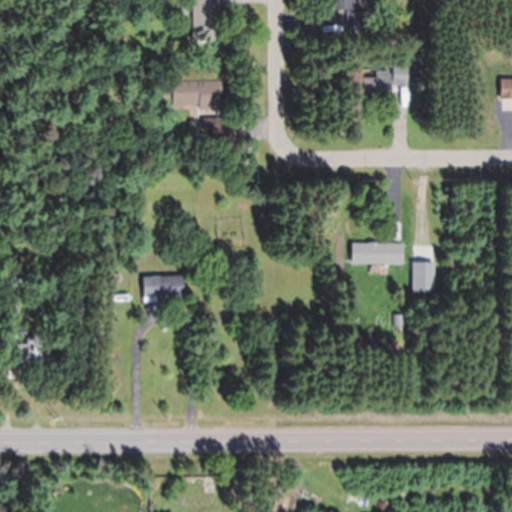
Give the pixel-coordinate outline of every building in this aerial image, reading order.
[(215,0),(191,0),(192,35),(216,35),(215,0)] [(333,0),(334,11),(347,11),(347,29),(365,29),(365,11),(353,12),(352,0),(333,0)] [(407,66),(391,66),(391,71),(374,72),(375,79),(362,79),(362,98),(388,98),(388,86),(407,86),(407,66)] [(511,99),(511,79),(499,79),(499,100),(511,99)] [(198,106),(198,111),(219,111),(219,82),(171,82),(171,106),(198,106)] [(402,244),(350,244),(350,265),(402,265),(402,244)] [(141,277),(141,298),(183,298),(183,277),(141,277)] [(12,366),(31,366),(31,345),(12,345),(12,366)]
